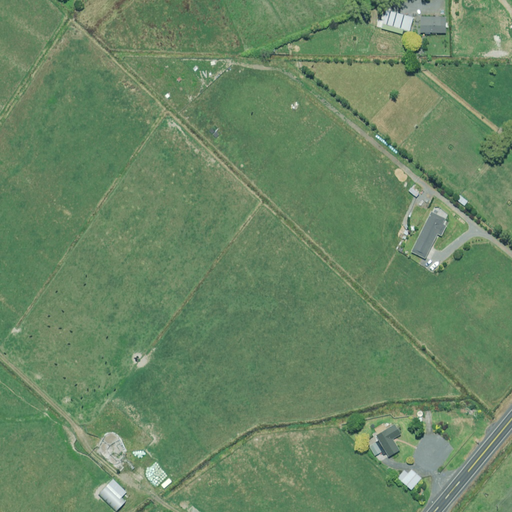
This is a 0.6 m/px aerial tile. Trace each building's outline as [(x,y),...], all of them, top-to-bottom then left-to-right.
[(429,195),(425,193),(420,202),(424,204),(429,195)] [(467,202),(459,195),(456,200),(464,206),(467,202)] [(448,214),(436,208),(433,214),(431,213),(411,252),(425,259),(438,235),(441,236),(446,226),(443,224),(448,214)] [(401,434),(395,424),(376,436),(388,457),(399,450),(393,439),(401,434)] [(381,452),(375,443),(369,447),(375,456),(381,452)] [(421,478),(411,470),(408,474),(404,471),(398,478),(411,490),(421,478)] [(126,492),(113,480),(99,494),(116,511),(125,502),(121,498),(126,492)]
